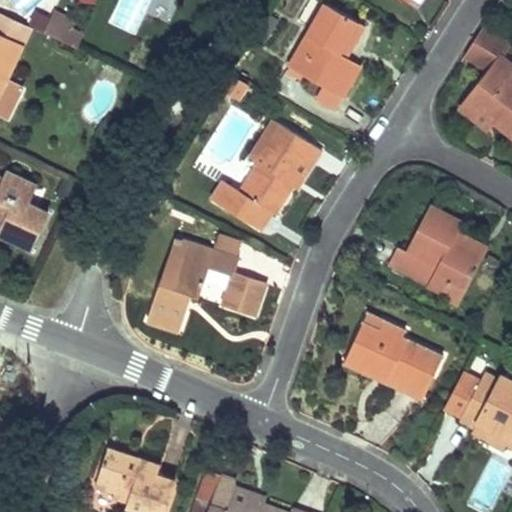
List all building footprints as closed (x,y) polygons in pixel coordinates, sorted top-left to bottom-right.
[(326,3),(289,66),(325,87),(342,97),(362,65),(348,56),(338,51),(340,47),(343,48),(358,22),(326,3)] [(33,28),(0,12),(0,118),(8,122),(24,88),(7,80),(33,28)] [(55,16),(49,29),(67,38),(73,24),(55,16)] [(338,51),(348,56),(364,26),(358,22),(343,48),(340,47),(338,51)] [(485,27),(466,58),(489,72),(460,108),(475,120),(481,113),(484,109),(494,116),(490,121),(511,138),(511,64),(504,57),(511,44),(485,27)] [(342,97),(325,87),(317,101),(334,111),(342,97)] [(484,109),(481,113),(490,121),(494,116),(484,109)] [(258,164),(241,192),(264,206),(276,213),(294,185),(287,181),(300,161),(311,167),(322,150),(274,121),(250,159),(258,164)] [(300,161),(287,181),(294,185),(298,188),(311,167),(300,161)] [(2,235),(31,250),(48,215),(27,205),(35,186),(11,174),(6,182),(4,187),(0,184),(0,229),(4,232),(2,235)] [(241,192),(231,207),(255,222),(264,206),(241,192)] [(399,248),(389,266),(429,285),(428,287),(445,295),(451,284),(466,291),(483,259),(453,244),(458,233),(464,223),(431,206),(407,252),(399,248)] [(219,233),(213,250),(236,258),(242,241),(219,233)] [(458,233),(453,244),(483,259),(488,249),(458,233)] [(161,282),(149,319),(180,329),(189,307),(183,305),(187,292),(193,295),(199,297),(210,268),(232,276),(223,305),(256,314),(267,281),(237,271),(240,260),(236,258),(213,250),(188,242),(173,286),(161,282)] [(451,284),(445,295),(460,303),(466,291),(451,284)] [(187,292),(183,305),(189,307),(193,295),(187,292)] [(368,313),(364,322),(381,329),(384,321),(368,313)] [(393,368),(386,383),(425,400),(446,355),(405,339),(408,331),(384,321),(381,329),(364,322),(349,355),(382,370),(385,364),(393,368)] [(385,364),(382,370),(349,355),(345,364),(386,383),(393,368),(385,364)] [(464,415),(462,420),(476,428),(479,423),(509,439),(507,444),(511,446),(511,391),(500,385),(503,380),(488,372),(483,380),(462,369),(444,404),(464,415)] [(511,385),(503,380),(500,385),(511,391),(511,385)] [(476,428),(474,433),(504,449),(507,444),(509,439),(479,423),(476,428)] [(110,446),(96,486),(116,493),(113,497),(129,502),(126,508),(139,511),(164,511),(175,480),(159,473),(142,468),(145,458),(110,446)] [(145,458),(142,468),(159,473),(162,464),(145,458)] [(208,511),(212,503),(221,476),(207,471),(191,511),(208,511)] [(283,511),(264,505),(252,501),(254,495),(235,488),(237,481),(221,475),(221,476),(212,503),(208,511),(303,511),(294,509),(293,511),(283,511)] [(254,495),(252,501),(264,505),(267,499),(254,495)]
